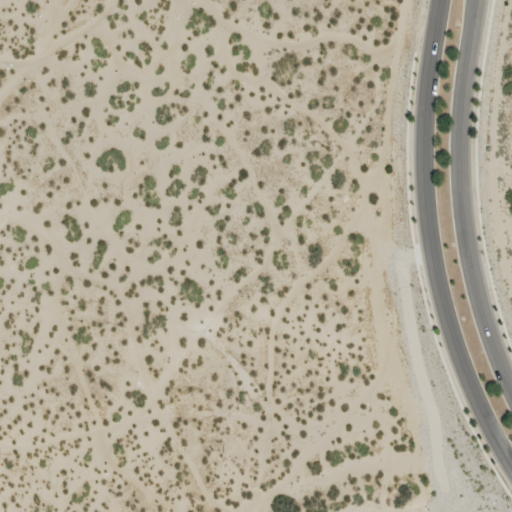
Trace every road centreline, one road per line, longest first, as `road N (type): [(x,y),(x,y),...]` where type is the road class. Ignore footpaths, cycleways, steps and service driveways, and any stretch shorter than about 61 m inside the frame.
road 1 (secondary): [(440,0),(423,140),(430,243),(464,370),(511,467)]
road 2 (secondary): [(511,390),(490,339),(464,219),(458,150),(477,0)]
